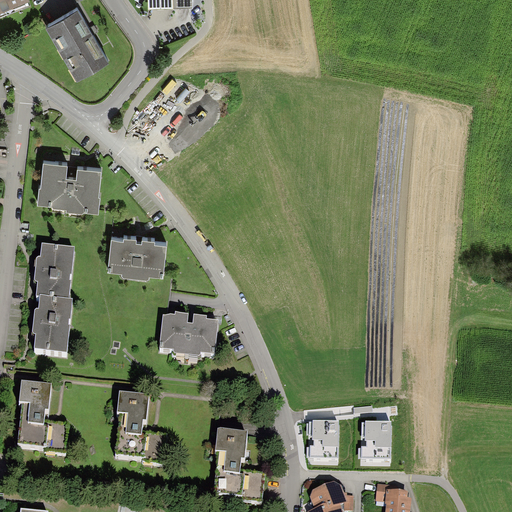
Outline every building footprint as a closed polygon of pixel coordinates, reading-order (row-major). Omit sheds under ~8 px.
[(0,0),(0,15),(29,4),(27,0),(0,0)] [(78,8),(44,26),(73,79),(107,60),(78,8)] [(100,194),(97,193),(100,168),(76,165),(74,176),(64,175),(66,161),(59,160),(42,158),(39,185),(37,184),(35,200),(50,202),(50,207),(84,211),(84,208),(98,210),(100,194)] [(124,237),(112,236),(109,270),(122,271),(122,274),(149,276),(149,273),(164,275),(167,242),(156,241),(156,237),(142,235),(141,240),(136,240),(137,235),(124,233),(124,237)] [(69,284),(67,284),(68,279),(70,279),(73,251),(40,248),(39,262),(34,261),(32,286),(35,286),(34,300),(38,300),(67,303),(69,284)] [(67,303),(38,300),(37,315),(33,314),(31,339),(33,339),(32,354),(66,357),(68,329),(66,329),(67,324),(69,324),(71,304),(67,303)] [(174,319),(170,319),(166,320),(163,319),(159,351),(173,353),(172,358),(200,361),(201,356),(214,358),(218,325),(206,323),(207,320),(194,318),(193,328),(187,327),(188,318),(175,316),(174,319)] [(52,388),(22,385),(19,406),(22,407),(18,448),(46,450),(46,453),(66,455),(68,427),(44,425),(46,412),(50,412),(52,388)] [(148,399),(117,396),(115,417),(118,417),(114,458),(142,461),(141,464),(163,466),(165,436),(140,434),(140,430),(140,425),(145,426),(148,399)] [(309,424),(309,439),(312,439),(312,442),(315,442),(314,449),(310,449),(310,461),(338,462),(339,425),(309,424)] [(361,424),(361,439),(364,439),(364,442),(366,442),(366,450),(362,450),(362,461),(391,462),(392,425),(361,424)] [(246,437),(216,433),(213,454),(217,455),(212,496),(240,499),(240,502),(261,504),(264,474),(239,471),(240,463),(243,463),(246,437)] [(313,491),(310,497),(314,510),(327,505),(329,510),(340,506),(341,505),(344,511),(353,511),(353,495),(345,495),(347,493),(345,492),(340,484),(334,482),(313,491)] [(394,485),(377,483),(376,502),(387,503),(386,511),(411,511),(412,499),(408,499),(408,492),(393,491),(394,485)]
